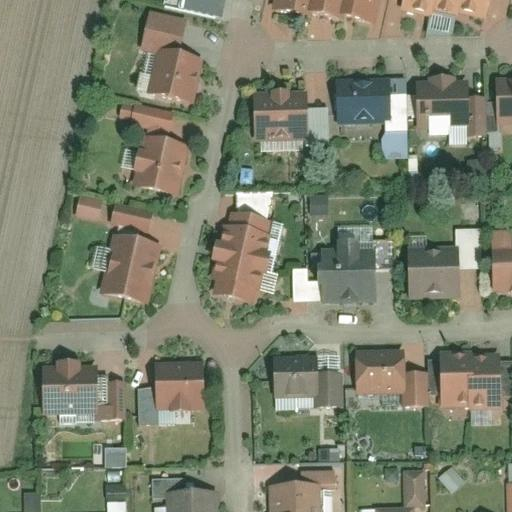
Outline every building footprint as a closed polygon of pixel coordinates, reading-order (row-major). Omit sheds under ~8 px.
[(308,0),(274,0),(272,18),(305,23),(308,0)] [(343,0),(308,0),(305,23),(339,27),(343,0)] [(378,0),(343,0),(339,27),(373,32),(378,0)] [(422,23),(426,0),(396,0),(393,17),(422,23)] [(453,23),(457,0),(426,0),(424,17),(453,23)] [(483,26),(487,0),(457,0),(454,20),(483,26)] [(185,23),(149,15),(141,51),(160,55),(177,59),(185,23)] [(193,107),(202,65),(177,59),(160,55),(150,97),(193,107)] [(333,85),(334,130),(387,128),(386,84),(333,85)] [(511,131),(511,84),(492,85),(493,132),(511,131)] [(406,139),(404,85),(386,85),(388,139),(406,139)] [(414,88),(415,137),(464,136),(463,87),(414,88)] [(304,99),(252,101),(253,148),(305,147),(304,99)] [(483,143),(482,104),(465,105),(465,143),(483,143)] [(175,114),(137,105),(131,132),(144,135),(168,141),(175,114)] [(492,108),(483,108),(483,138),(492,138),(492,108)] [(325,150),(325,114),(305,114),(306,150),(325,150)] [(180,197),(192,147),(168,141),(144,135),(132,185),(180,197)] [(275,193),(239,193),(238,214),(271,220),(275,193)] [(100,204),(79,199),(74,222),(95,226),(100,204)] [(325,200),(307,200),(307,219),(325,219),(325,200)] [(150,217),(114,209),(109,230),(146,238),(150,217)] [(232,212),(215,295),(257,304),(274,221),(271,220),(238,214),(232,212)] [(485,269),(484,229),(459,230),(460,247),(460,269),(485,269)] [(146,311),(160,250),(110,239),(96,299),(146,311)] [(397,266),(397,241),(373,241),(373,250),(374,266),(397,266)] [(339,250),(321,251),(322,268),(322,301),(322,305),(374,304),(374,266),(373,250),(360,250),(360,243),(339,243),(339,250)] [(511,245),(494,246),(496,291),(511,290),(511,245)] [(410,248),(411,300),(461,299),(460,269),(460,247),(410,248)] [(322,268),(294,269),(294,301),(322,301),(322,268)] [(405,349),(355,351),(357,394),(407,392),(406,375),(405,349)] [(471,354),(471,352),(439,353),(440,410),(472,409),(471,354)] [(504,410),(502,353),(471,354),(472,409),(472,410),(504,410)] [(342,357),(319,358),(320,376),(343,375),(342,357)] [(319,358),(276,359),(277,399),(320,398),(320,376),(319,358)] [(208,361),(155,363),(156,388),(157,411),(209,409),(208,361)] [(41,369),(42,416),(99,414),(98,384),(97,367),(41,369)] [(429,406),(428,374),(406,375),(407,392),(407,407),(429,406)] [(346,410),(345,375),(343,375),(320,376),(320,398),(321,411),(346,410)] [(128,422),(127,383),(98,384),(99,414),(99,423),(128,422)] [(141,389),(143,425),(157,424),(157,411),(156,388),(141,389)] [(123,470),(122,450),(99,451),(99,471),(123,470)] [(449,471),(436,482),(449,497),(461,486),(449,471)] [(296,477),(296,491),(316,491),(332,491),(331,476),(296,477)] [(424,511),(424,476),(402,476),(402,511),(424,511)] [(184,482),(150,483),(151,500),(167,499),(184,499),(184,482)] [(316,511),(316,491),(296,491),(263,492),(263,511),(316,511)] [(184,499),(167,499),(167,511),(215,511),(215,498),(184,499)]
